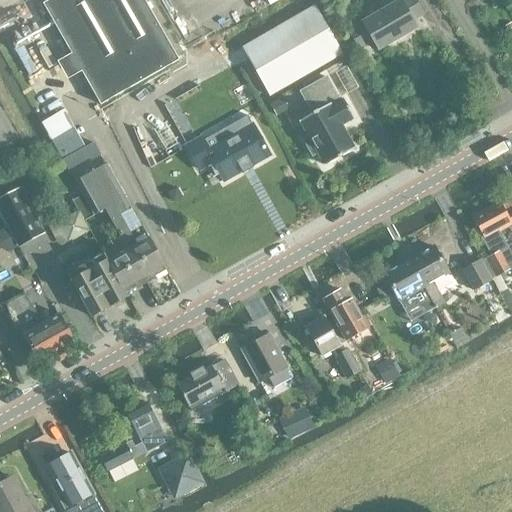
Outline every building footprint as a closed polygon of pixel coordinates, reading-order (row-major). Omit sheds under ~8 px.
[(143,0),(49,0),(42,4),(100,105),(178,60),(143,0)] [(403,34),(415,26),(412,20),(422,14),(414,0),(398,0),(400,3),(349,32),(359,49),(372,41),(376,49),(389,41),(390,43),(404,36),(403,34)] [(269,97),(341,54),(314,6),(241,48),(269,97)] [(340,91),(357,85),(350,66),(333,72),(340,91)] [(322,166),(322,167),(352,149),(351,148),(351,149),(338,126),(350,119),(351,119),(340,100),(339,100),(339,101),(337,102),(323,78),(322,79),(303,90),(302,90),(301,91),(312,110),(300,118),(301,120),(297,122),(298,123),(307,139),(301,142),(310,157),(315,154),(322,165),(322,166)] [(277,97),(267,103),(276,118),(285,112),(277,97)] [(201,135),(184,145),(198,171),(212,163),(223,182),(269,155),(251,123),(207,147),(201,135)] [(93,142),(62,160),(70,173),(101,155),(93,142)] [(57,156),(31,170),(38,183),(39,182),(64,169),(57,156)] [(166,271),(148,238),(137,244),(127,226),(133,223),(138,220),(129,205),(127,206),(123,199),(125,198),(106,165),(74,183),(81,195),(93,215),(93,216),(104,209),(120,237),(143,279),(153,273),(155,277),(165,271),(166,271)] [(0,213),(17,246),(43,232),(20,190),(0,200),(0,213)] [(93,215),(81,195),(72,201),(76,211),(54,223),(66,244),(89,232),(84,221),(93,215)] [(511,209),(505,213),(499,202),(471,218),(491,254),(481,260),(492,280),(511,268),(511,256),(500,233),(507,228),(511,235),(511,209)] [(143,279),(120,237),(110,242),(117,255),(107,261),(102,264),(110,276),(114,274),(125,294),(136,288),(134,284),(143,279)] [(443,303),(432,283),(448,274),(433,247),(408,261),(435,308),(443,303)] [(110,276),(102,264),(107,261),(103,254),(102,255),(89,263),(85,256),(77,261),(81,267),(67,275),(91,317),(127,297),(125,294),(114,274),(110,276)] [(479,260),(461,270),(473,291),(491,282),(479,260)] [(435,308),(408,261),(396,268),(396,266),(388,270),(389,272),(383,275),(406,315),(422,306),(426,313),(435,308)] [(499,277),(492,281),(500,294),(507,290),(499,277)] [(322,299),(338,328),(345,341),(366,329),(349,299),(344,302),(338,290),(322,299)] [(511,299),(507,290),(500,294),(511,314),(511,313),(511,299)] [(21,323),(38,315),(26,291),(9,299),(21,323)] [(57,314),(22,333),(40,366),(76,346),(57,314)] [(304,329),(321,357),(331,352),(334,356),(332,357),(345,381),(360,373),(348,351),(344,353),(324,317),(304,329)] [(286,367),(269,335),(241,351),(258,382),(268,377),(273,388),(291,378),(286,367)] [(390,358),(380,363),(386,374),(396,368),(390,358)] [(204,371),(203,367),(189,375),(191,378),(177,386),(191,412),(238,386),(223,360),(204,371)] [(367,386),(358,390),(363,400),(372,396),(367,386)] [(146,453),(167,442),(145,402),(125,413),(146,453)] [(310,427),(303,412),(282,422),(289,436),(310,427)] [(107,466),(133,463),(130,445),(104,449),(107,466)] [(186,454),(165,465),(181,495),(201,484),(186,454)] [(100,511),(69,455),(47,468),(71,511),(100,511)] [(12,477),(0,483),(0,511),(53,511),(52,509),(45,511),(40,511),(32,496),(24,499),(12,477)]
